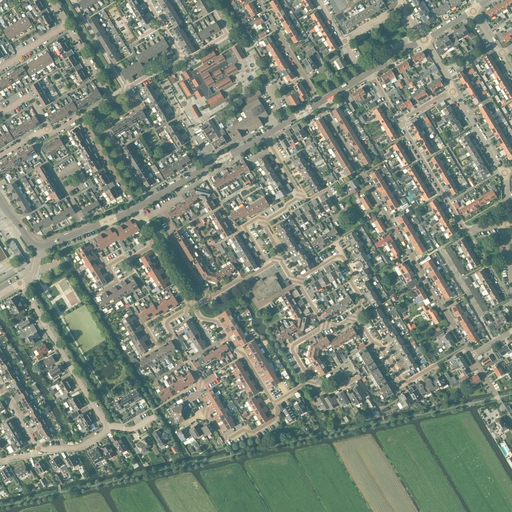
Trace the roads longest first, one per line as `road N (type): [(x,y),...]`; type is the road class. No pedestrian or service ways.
road 1 (residential): [(319,102),(471,356)]
road 2 (residential): [(399,121),(465,229),(507,225)]
road 3 (residential): [(105,427),(18,283)]
road 4 (residential): [(148,201),(105,130),(134,106),(124,89)]
road 5 (residential): [(355,315),(403,384),(433,365)]
